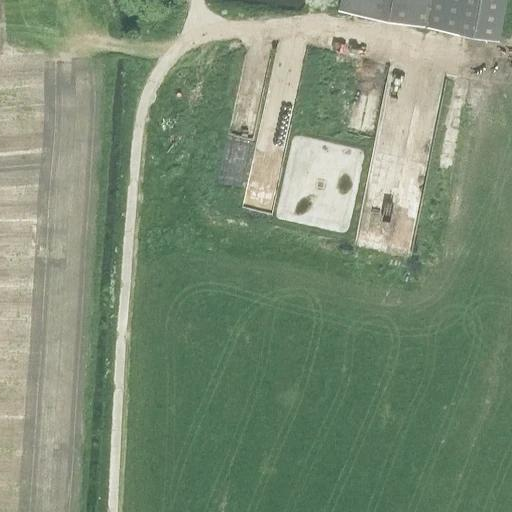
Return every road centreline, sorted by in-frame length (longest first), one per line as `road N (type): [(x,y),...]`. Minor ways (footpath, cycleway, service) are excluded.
road 1 (track): [(197,1),(189,41),(149,90),(135,142),(112,511)]
road 2 (track): [(189,41),(255,25),(509,53)]
